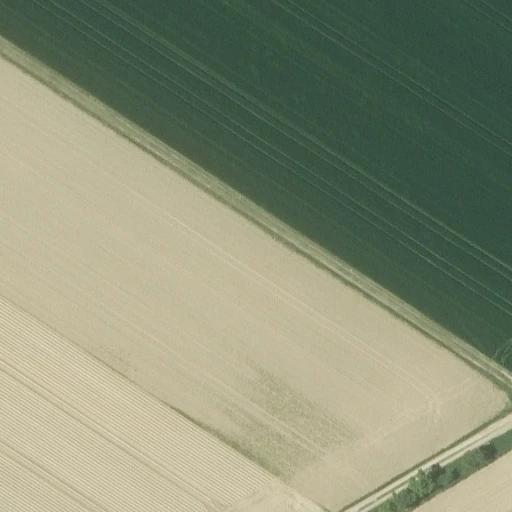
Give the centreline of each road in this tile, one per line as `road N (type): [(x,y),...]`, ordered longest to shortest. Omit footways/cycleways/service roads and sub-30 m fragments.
road 1 (track): [(511,389),(0,51)]
road 2 (track): [(511,419),(359,511)]
